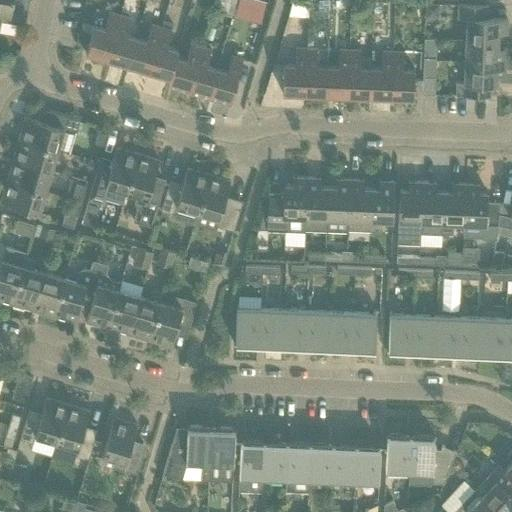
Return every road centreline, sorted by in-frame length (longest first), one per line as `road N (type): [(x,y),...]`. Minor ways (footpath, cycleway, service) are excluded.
road 1 (residential): [(511,416),(480,398),(446,393),(237,387),(174,394),(0,343)]
road 2 (residential): [(511,132),(288,128),(215,136),(90,99),(28,64)]
